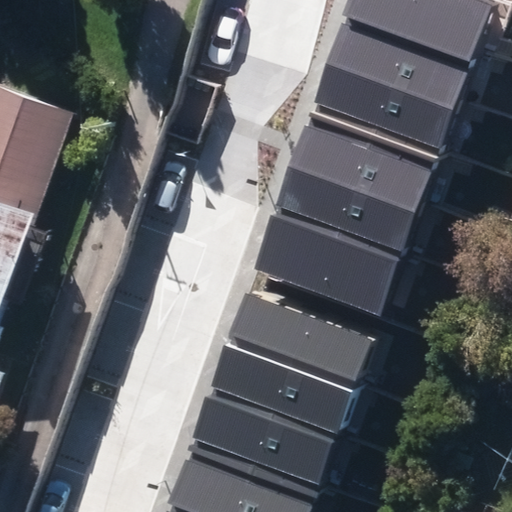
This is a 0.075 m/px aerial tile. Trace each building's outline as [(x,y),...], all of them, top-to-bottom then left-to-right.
[(492,6),(474,0),(349,0),(344,14),(471,61),(492,6)] [(330,63),(454,109),(468,71),(344,24),(330,63)] [(330,63),(315,103),(439,149),(454,109),(330,63)] [(0,392),(8,370),(0,367),(0,336),(14,298),(8,295),(39,208),(43,209),(79,112),(0,83),(0,392)] [(293,166),(421,213),(437,170),(309,123),(293,166)] [(293,166),(277,210),(404,257),(421,213),(293,166)] [(277,210),(255,270),(382,317),(404,257),(277,210)] [(234,218),(197,211),(184,275),(221,283),(234,218)] [(254,291),(233,345),(353,392),(374,338),(254,291)] [(213,395),(333,442),(353,392),(233,345),(213,395)] [(213,395),(195,441),(315,488),(333,442),(213,395)] [(170,502),(195,511),(310,511),(315,502),(190,453),(170,502)] [(441,511),(511,511),(465,493),(459,509),(445,503),(441,511)] [(195,511),(170,502),(166,511),(195,511)]
